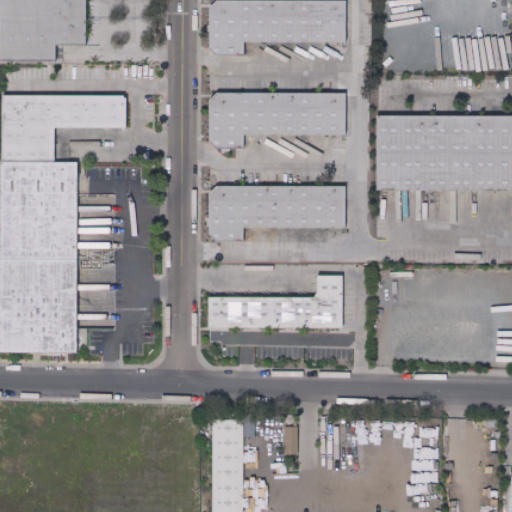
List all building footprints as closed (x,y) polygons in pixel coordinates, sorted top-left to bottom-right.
[(52,60),(0,60),(0,0),(82,0),(84,40),(84,44),(55,46),(52,46),(52,60)] [(346,0),(346,38),(297,38),(244,38),(244,39),(243,52),(237,52),(217,53),(207,45),(207,39),(209,5),(214,0),(346,0)] [(345,99),(345,132),(298,132),(244,132),(244,146),(237,147),(217,148),(205,137),(207,102),(208,100),(217,88),(237,88),(298,89),(345,90),(345,99)] [(125,101),(125,126),(116,126),(56,126),(53,126),(52,159),(2,158),(0,102),(0,93),(56,93),(116,93),(120,93),(125,98),(125,101)] [(511,188),(480,188),(419,187),(379,187),(379,160),(380,112),(419,113),(479,114),(511,114),(511,188)] [(0,262),(0,160),(56,161),(75,161),(75,162),(75,223),(75,261),(57,261),(0,262)] [(344,221),(344,229),(298,228),(244,228),(244,243),(238,244),(215,245),(205,232),(206,222),(208,193),(218,184),(238,184),(298,185),(345,186),(344,221)] [(57,351),(0,352),(0,262),(57,261),(75,261),(76,284),(76,344),(76,351),(57,351)] [(344,282),(345,325),(299,325),(239,325),(209,325),(209,297),(238,297),(299,297),(319,297),(319,282),(318,275),(344,274),(344,282)] [(213,511),(245,511),(246,420),(214,419),(213,511)] [(300,427),(286,427),(285,454),(299,454),(300,427)]
